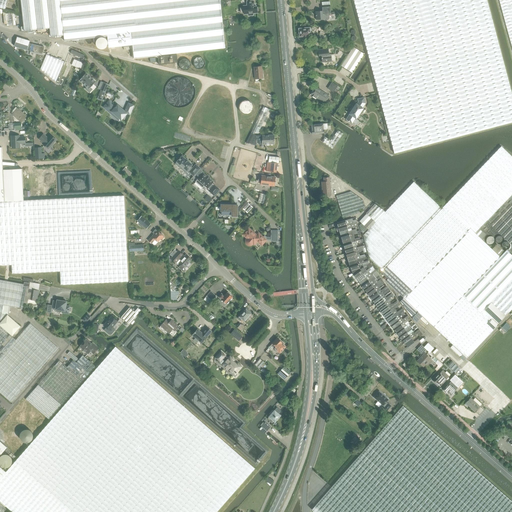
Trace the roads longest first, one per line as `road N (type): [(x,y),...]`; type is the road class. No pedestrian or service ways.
road 1 (unclassified): [(0,420),(111,299),(177,306),(216,264)]
road 2 (unclassified): [(183,234),(27,86)]
road 3 (unclassified): [(260,511),(299,394),(297,313)]
road 4 (unclassified): [(305,511),(331,373),(321,326)]
road 5 (primary): [(280,0),(295,163)]
road 6 (tertiary): [(511,477),(388,369)]
road 7 (residential): [(394,363),(400,356),(347,288),(323,226)]
road 8 (primary): [(295,163),(304,311)]
road 9 (primary): [(312,304),(295,163)]
road 10 (unclassified): [(207,79),(81,47)]
road 11 (primary): [(303,431),(315,377),(312,312)]
road 12 (primary): [(304,311),(303,431)]
